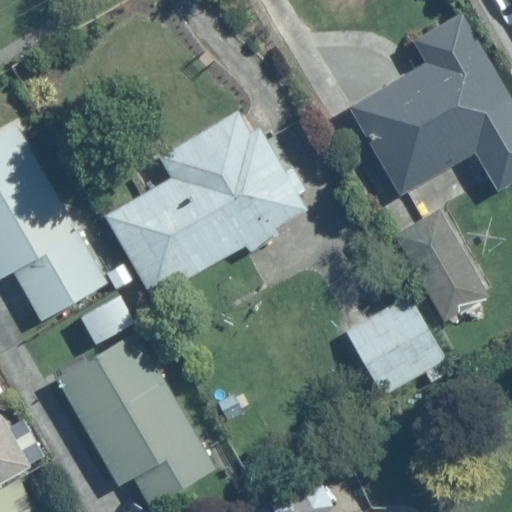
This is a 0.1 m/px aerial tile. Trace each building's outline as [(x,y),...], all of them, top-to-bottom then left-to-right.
[(426,54),(348,99),(401,192),(476,148),(499,188),(511,180),(511,94),(465,11),(417,39),(426,54)] [(175,173),(109,212),(155,292),(247,238),(253,249),(285,230),(278,219),(317,196),(294,158),(284,164),(262,127),(254,132),(239,105),(162,151),(175,173)] [(20,119),(0,130),(0,270),(1,272),(15,263),(44,313),(108,277),(20,119)] [(397,233),(445,313),(496,282),(448,202),(397,233)] [(408,291),(347,328),(387,394),(426,370),(433,382),(455,368),(408,291)] [(219,461),(139,325),(59,369),(122,479),(136,470),(153,500),(219,461)] [(0,488),(17,480),(58,456),(32,412),(8,428),(0,415),(0,488)] [(17,480),(0,488),(0,511),(74,511),(73,509),(67,511),(30,511),(34,510),(17,480)]
